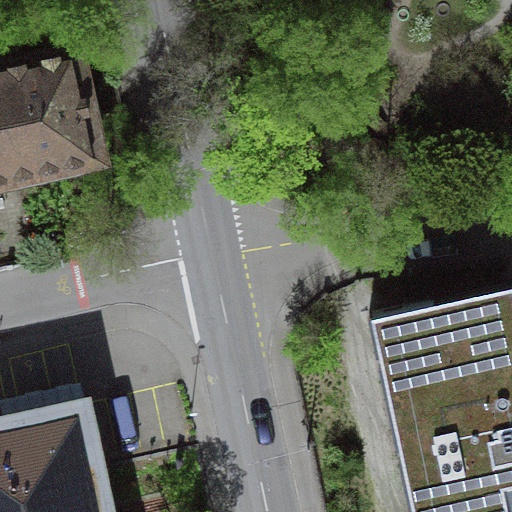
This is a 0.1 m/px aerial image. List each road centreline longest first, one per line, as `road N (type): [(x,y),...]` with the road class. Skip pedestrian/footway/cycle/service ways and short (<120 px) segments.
road 1 (residential): [(511,219),(214,255)]
road 2 (primary): [(214,255),(268,511)]
road 3 (primary): [(157,0),(214,255)]
road 4 (residential): [(0,303),(214,255)]
